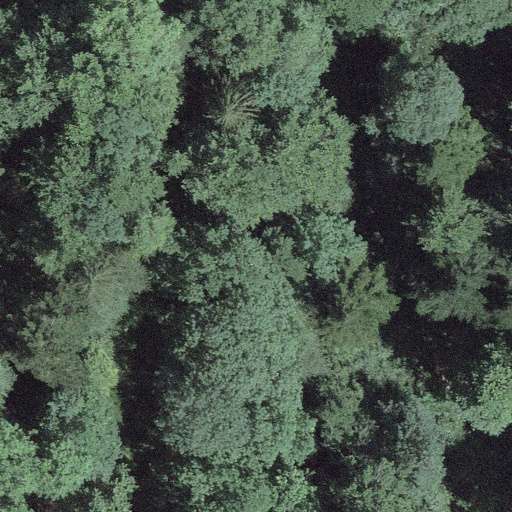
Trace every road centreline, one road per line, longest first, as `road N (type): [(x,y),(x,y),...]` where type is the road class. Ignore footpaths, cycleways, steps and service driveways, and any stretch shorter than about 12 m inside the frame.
road 1 (track): [(308,0),(315,95),(409,315),(511,504)]
road 2 (track): [(173,0),(173,147),(130,382),(122,511)]
